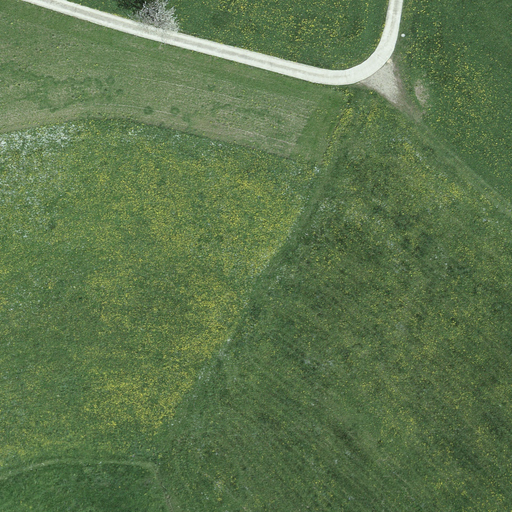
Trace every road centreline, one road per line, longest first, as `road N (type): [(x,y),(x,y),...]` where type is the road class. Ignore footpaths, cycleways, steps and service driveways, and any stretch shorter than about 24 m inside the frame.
road 1 (track): [(393,0),(388,48),(364,78),(315,85),(16,0)]
road 2 (track): [(511,221),(420,141),(364,78)]
